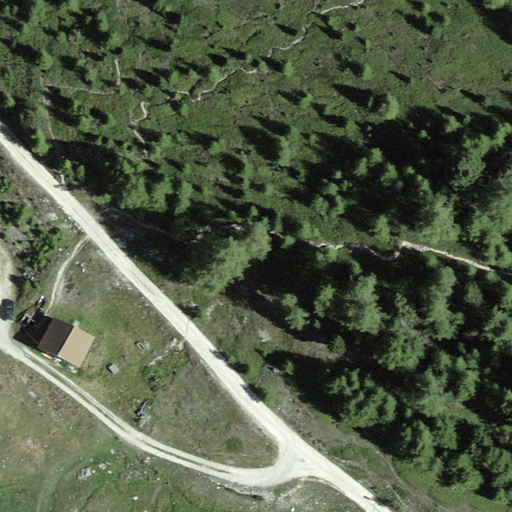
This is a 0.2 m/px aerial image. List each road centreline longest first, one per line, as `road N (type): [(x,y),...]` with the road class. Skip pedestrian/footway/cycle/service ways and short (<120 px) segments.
road 1 (track): [(0,135),(298,455),(366,511)]
road 2 (track): [(103,418),(245,479),(298,455)]
